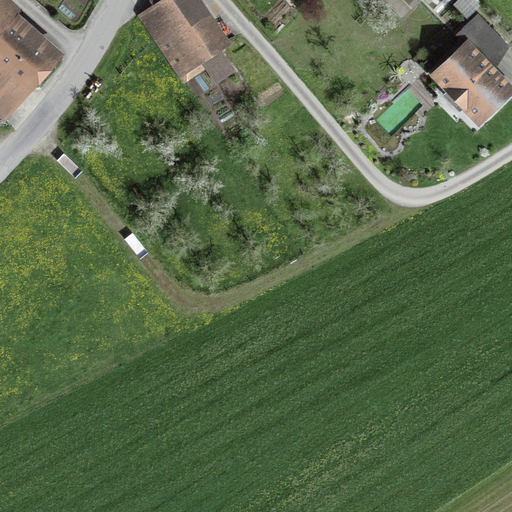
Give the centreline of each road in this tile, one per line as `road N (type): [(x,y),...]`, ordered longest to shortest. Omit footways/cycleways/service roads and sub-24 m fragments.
road 1 (track): [(31,128),(176,293),(213,304),(405,209)]
road 2 (residential): [(116,0),(55,102),(0,162)]
